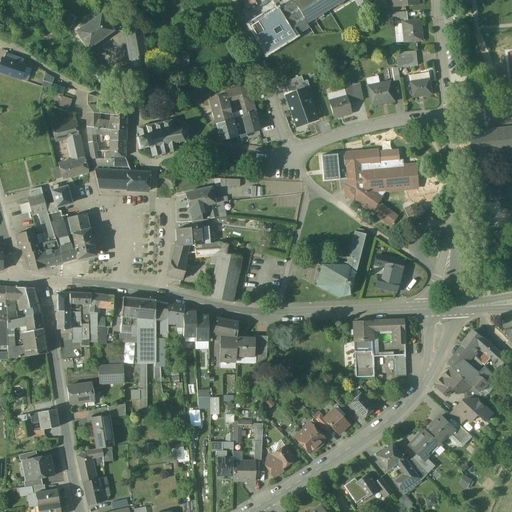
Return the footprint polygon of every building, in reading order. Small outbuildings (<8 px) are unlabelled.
[(300,0),(294,4),(305,22),(313,18),(341,0),(300,0)] [(294,4),(292,1),(250,27),(255,34),(267,54),(309,28),(305,22),(294,4)] [(406,12),(389,14),(390,21),(407,19),(406,12)] [(102,14),(76,32),(88,49),(105,37),(114,31),(109,25),(102,14)] [(313,18),(305,22),(309,28),(316,23),(313,18)] [(420,21),(402,22),(404,42),(422,41),(420,21)] [(142,30),(127,33),(134,67),(134,69),(149,66),(142,30)] [(102,73),(86,50),(80,54),(94,75),(102,73)] [(175,64),(188,67),(191,53),(178,50),(175,64)] [(415,51),(396,53),(398,68),(417,66),(415,51)] [(21,59),(7,54),(5,54),(3,60),(19,65),(21,59)] [(3,60),(2,59),(0,65),(0,73),(20,80),(25,67),(3,60)] [(134,67),(121,70),(123,78),(135,76),(134,69),(134,67)] [(398,68),(391,69),(394,81),(400,81),(398,68)] [(102,73),(94,75),(100,82),(120,79),(123,78),(121,70),(118,70),(102,73)] [(429,73),(419,75),(420,81),(410,83),(412,98),(433,95),(429,73)] [(285,83),(289,94),(307,88),(307,90),(310,89),(307,81),(303,82),(302,77),(285,83)] [(53,81),(45,78),(42,87),(50,89),(53,81)] [(376,78),(366,80),(368,86),(377,84),(376,78)] [(377,84),(368,86),(372,107),(394,102),(390,82),(377,84)] [(360,84),(344,89),(344,91),(346,97),(348,104),(363,100),(360,84)] [(247,86),(224,93),(225,96),(227,103),(239,99),(250,96),(247,86)] [(318,120),(307,90),(307,88),(289,94),(284,96),(295,128),(318,120)] [(482,88),(469,90),(470,102),(483,100),(482,88)] [(344,91),(327,96),(334,119),(351,114),(348,104),(346,97),(344,91)] [(97,98),(88,94),(87,94),(87,95),(87,106),(92,107),(92,101),(96,102),(97,98)] [(227,103),(225,96),(210,100),(217,125),(231,121),(227,103)] [(250,96),(239,99),(245,116),(254,113),(250,96)] [(72,100),(62,97),(61,102),(70,105),(72,100)] [(483,100),(470,102),(470,108),(484,107),(483,100)] [(92,107),(87,106),(87,113),(99,114),(112,115),(126,116),(126,109),(113,108),(92,107)] [(484,107),(470,108),(473,131),(486,130),(484,107)] [(99,114),(87,113),(86,128),(98,129),(99,120),(99,114)] [(245,116),(242,117),(247,134),(259,130),(254,113),(245,116)] [(126,116),(112,115),(111,123),(109,122),(108,130),(111,131),(125,131),(126,116)] [(231,121),(236,137),(247,134),(242,117),(231,121)] [(511,118),(497,120),(497,129),(492,129),(486,130),(473,131),(472,131),(475,158),(511,154),(511,118)] [(109,122),(99,120),(98,129),(102,129),(108,130),(109,122)] [(75,121),(51,126),(55,140),(66,137),(78,134),(75,121)] [(161,123),(154,124),(154,123),(153,123),(153,125),(145,126),(145,125),(143,125),(144,126),(137,128),(139,137),(136,138),(139,150),(149,148),(151,158),(153,158),(153,157),(159,155),(160,157),(161,156),(161,155),(167,153),(168,155),(169,155),(169,153),(175,152),(175,153),(177,152),(175,143),(177,143),(178,146),(179,146),(179,143),(183,142),(185,144),(186,143),(185,141),(187,137),(190,138),(190,136),(187,136),(186,131),(189,130),(188,129),(186,130),(182,127),(182,125),(181,125),(180,127),(176,128),(176,125),(174,125),(175,128),(172,129),(170,121),(162,123),(162,121),(161,122),(161,123)] [(231,121),(217,125),(221,141),(236,137),(231,121)] [(96,129),(86,128),(87,137),(90,136),(95,136),(94,134),(96,134),(96,129)] [(125,131),(111,131),(108,130),(102,129),(102,135),(102,142),(110,141),(125,142),(125,131)] [(78,134),(66,137),(66,140),(68,139),(72,162),(84,158),(79,134),(78,134)] [(109,150),(103,150),(104,159),(109,159),(110,159),(113,159),(125,159),(125,157),(125,142),(110,141),(109,150)] [(88,143),(90,151),(98,151),(96,143),(88,143)] [(98,151),(90,151),(91,159),(102,159),(104,159),(103,150),(98,151)] [(365,152),(342,154),(344,169),(345,169),(346,180),(346,184),(345,185),(346,189),(345,188),(345,195),(351,200),(352,199),(355,201),(355,200),(361,204),(360,205),(367,210),(368,209),(382,220),(390,225),(396,217),(377,203),(377,202),(376,192),(373,192),(372,187),(410,183),(409,176),(416,175),(415,165),(398,166),(397,151),(377,153),(377,151),(365,152)] [(344,169),(342,154),(321,156),(323,182),(346,180),(345,169),(344,169)] [(72,162),(59,165),(59,167),(62,178),(63,180),(88,173),(84,158),(72,162)] [(102,159),(91,159),(94,170),(101,170),(101,163),(102,159)] [(125,159),(113,159),(113,167),(128,166),(125,159)] [(105,164),(101,163),(101,170),(126,172),(131,172),(128,166),(113,167),(109,167),(105,167),(105,164)] [(59,167),(52,168),(55,180),(62,178),(59,167)] [(101,170),(94,170),(99,189),(126,191),(126,172),(101,170)] [(131,172),(126,172),(126,191),(148,192),(150,173),(131,172)] [(225,179),(214,179),(215,187),(226,187),(225,179)] [(58,189),(51,191),(53,196),(52,196),(53,201),(54,201),(54,203),(56,208),(56,207),(71,203),(66,187),(58,189)] [(212,187),(194,192),(198,208),(207,205),(215,203),(216,203),(212,187)] [(40,188),(29,190),(31,197),(42,195),(40,188)] [(194,192),(185,194),(189,210),(198,208),(194,192)] [(31,197),(28,199),(29,203),(31,213),(32,216),(38,214),(47,212),(45,205),(42,195),(31,197)] [(29,203),(20,205),(22,215),(31,213),(29,203)] [(54,203),(45,205),(47,212),(47,214),(48,214),(57,212),(56,207),(56,208),(54,203)] [(215,203),(207,205),(208,212),(209,217),(210,219),(218,217),(215,203)] [(222,203),(216,203),(215,203),(218,217),(226,217),(222,203)] [(198,208),(189,210),(192,221),(194,221),(202,220),(201,214),(208,212),(207,205),(198,208)] [(57,212),(48,214),(50,223),(51,226),(55,225),(54,222),(63,219),(68,218),(67,215),(62,216),(60,211),(57,212)] [(47,212),(38,214),(42,226),(50,223),(48,214),(47,214),(47,212)] [(85,214),(68,218),(70,226),(87,222),(85,214)] [(63,219),(54,222),(55,225),(58,235),(66,233),(63,219)] [(89,230),(87,222),(70,226),(72,234),(89,230)] [(50,223),(42,226),(46,240),(48,239),(48,243),(56,241),(54,236),(51,226),(50,223)] [(194,228),(176,229),(177,242),(174,242),(174,247),(188,246),(194,245),(210,244),(208,226),(194,228)] [(34,230),(15,235),(18,246),(20,245),(23,255),(25,254),(29,271),(44,268),(38,245),(34,230)] [(89,230),(72,234),(74,244),(78,259),(95,255),(93,246),(92,239),(91,239),(89,230)] [(337,265),(334,263),(333,263),(330,264),(330,265),(321,265),(319,272),(317,271),(315,279),(317,280),(316,287),(350,295),(355,274),(365,235),(354,232),(346,266),(337,266),(337,265)] [(71,245),(66,233),(58,235),(54,236),(56,241),(56,243),(61,241),(63,247),(58,248),(62,264),(78,259),(74,244),(71,245)] [(48,243),(38,245),(44,268),(62,264),(58,248),(56,243),(56,241),(48,243)] [(210,244),(194,245),(195,253),(195,256),(207,255),(211,256),(217,257),(219,243),(210,244)] [(215,265),(209,298),(232,303),(241,258),(226,254),(227,245),(219,243),(217,257),(215,265)] [(188,246),(174,247),(167,276),(182,280),(186,264),(185,264),(186,253),(188,246)] [(385,268),(401,271),(403,262),(377,256),(375,265),(385,268)] [(401,271),(385,268),(383,277),(381,277),(378,287),(396,292),(401,271)] [(15,288),(5,288),(4,302),(5,302),(4,306),(14,306),(14,298),(18,298),(15,288)] [(33,289),(15,288),(18,298),(21,310),(25,309),(38,306),(33,289)] [(70,294),(57,294),(57,312),(70,312),(70,308),(70,304),(70,294)] [(91,294),(70,294),(70,304),(82,305),(83,307),(87,308),(87,305),(89,305),(90,302),(91,294)] [(113,297),(91,294),(90,302),(89,305),(89,313),(98,313),(98,307),(109,308),(109,304),(113,304),(113,297)] [(155,301),(123,298),(122,317),(137,318),(155,320),(155,301)] [(168,303),(155,301),(155,320),(167,320),(168,303)] [(184,307),(168,303),(167,320),(167,333),(176,333),(175,327),(183,328),(183,313),(184,307)] [(14,306),(4,306),(4,308),(6,308),(7,319),(7,321),(11,321),(10,316),(16,314),(15,306),(14,306)] [(38,306),(25,309),(27,317),(40,314),(38,306)] [(70,312),(57,312),(57,319),(56,319),(56,322),(57,322),(57,329),(69,329),(70,319),(70,312)] [(81,324),(80,312),(70,312),(70,319),(73,319),(73,326),(74,326),(74,328),(72,328),(72,335),(82,334),(81,324)] [(195,313),(183,313),(184,337),(196,337),(195,317),(195,313)] [(27,317),(25,317),(26,325),(28,332),(42,328),(40,314),(27,317)] [(25,317),(15,320),(16,324),(17,327),(26,325),(25,317)] [(122,317),(121,317),(120,336),(120,342),(138,342),(137,318),(122,317)] [(208,317),(195,317),(196,337),(196,341),(208,340),(208,333),(208,317)] [(216,318),(208,317),(208,333),(214,334),(216,318)] [(99,318),(97,318),(96,320),(97,327),(111,327),(111,319),(99,318)] [(155,320),(137,318),(138,342),(138,351),(137,351),(138,361),(137,363),(137,364),(139,364),(146,364),(155,364),(155,339),(155,320)] [(237,323),(221,319),(220,334),(220,335),(223,336),(222,341),(221,341),(220,361),(230,362),(236,362),(236,357),(235,357),(236,338),(237,323)] [(11,321),(7,321),(7,328),(6,328),(7,335),(15,335),(14,324),(13,320),(11,321)] [(404,320),(387,321),(387,332),(392,332),(392,345),(404,344),(404,320)] [(387,321),(352,322),(353,336),(354,342),(372,341),(371,336),(372,336),(372,332),(387,332),(387,321)] [(28,332),(23,333),(26,349),(28,357),(46,354),(42,328),(28,332)] [(482,338),(473,331),(462,346),(473,355),(480,347),(481,348),(487,342),(482,338)] [(254,339),(236,338),(235,357),(236,357),(254,357),(254,339)] [(161,339),(155,339),(155,364),(155,367),(160,367),(164,367),(164,341),(164,340),(163,339),(162,339),(161,339)] [(372,341),(354,342),(355,378),(373,377),(373,368),(373,357),(372,357),(372,341)] [(498,352),(487,342),(481,348),(493,358),(498,352)] [(473,355),(462,346),(448,364),(452,367),(459,363),(464,360),(468,363),(473,355)] [(23,348),(15,349),(14,348),(8,349),(8,353),(8,360),(28,357),(26,349),(23,350),(23,348)] [(267,349),(258,348),(257,362),(266,363),(267,349)] [(488,364),(486,367),(494,375),(506,360),(498,352),(493,358),(488,364)] [(404,355),(393,356),(394,376),(406,376),(404,355)] [(122,357),(109,356),(109,366),(123,366),(122,357)] [(480,373),(468,363),(464,360),(459,363),(452,367),(471,385),(477,379),(476,378),(478,375),(479,376),(480,374),(480,373)] [(109,366),(98,367),(99,384),(124,383),(122,372),(123,366),(109,366)] [(471,385),(452,367),(435,385),(446,396),(454,388),(459,392),(464,393),(465,393),(471,386),(471,385)] [(480,374),(487,382),(494,375),(486,367),(480,373),(480,374)] [(478,375),(476,378),(477,379),(471,385),(471,386),(479,392),(488,383),(487,382),(480,374),(479,376),(478,375)] [(181,376),(169,378),(170,380),(166,380),(166,385),(182,384),(181,376)] [(91,383),(67,387),(69,404),(85,402),(94,401),(91,383)] [(471,386),(465,393),(464,393),(465,400),(478,400),(482,395),(479,392),(471,386)] [(374,408),(361,394),(349,406),(362,419),(374,408)] [(209,397),(209,414),(218,414),(218,397),(209,397)] [(478,400),(465,400),(465,402),(459,408),(458,407),(457,408),(467,418),(472,422),(478,415),(486,422),(493,414),(478,400)] [(125,404),(107,407),(108,415),(109,415),(109,418),(125,416),(125,404)] [(467,418),(457,408),(450,416),(460,425),(467,418)] [(190,426),(200,426),(199,409),(189,410),(190,426)] [(349,425),(334,409),(323,420),(331,428),(338,435),(349,425)] [(55,410),(40,413),(41,422),(42,426),(42,428),(43,430),(44,430),(58,427),(55,410)] [(40,413),(21,416),(22,420),(22,422),(29,421),(29,424),(41,422),(40,413)] [(233,422),(233,413),(225,414),(225,422),(233,422)] [(108,415),(91,418),(96,449),(102,449),(113,447),(109,418),(109,415),(108,415)] [(455,430),(441,416),(426,432),(439,445),(440,446),(452,434),(456,431),(455,430)] [(318,423),(314,419),(310,424),(318,432),(323,428),(318,423)] [(318,423),(327,432),(331,428),(323,420),(318,423)] [(22,422),(19,423),(19,424),(22,438),(22,439),(31,437),(29,424),(29,421),(22,422)] [(42,428),(33,430),(32,428),(42,426),(41,422),(29,424),(31,437),(44,435),(44,430),(43,430),(42,428)] [(318,432),(310,424),(302,431),(318,448),(323,444),(320,442),(324,439),(318,432)] [(470,435),(460,425),(455,430),(456,431),(452,434),(461,444),(470,435)] [(318,448),(302,431),(295,438),(309,453),(312,450),(314,452),(318,448)] [(424,431),(409,447),(416,454),(423,461),(426,458),(439,445),(426,432),(424,431)] [(151,451),(150,442),(142,443),(143,452),(151,451)] [(399,451),(396,452),(391,446),(376,456),(380,462),(378,464),(381,469),(383,467),(386,471),(391,467),(396,464),(404,458),(399,451)] [(174,462),(188,461),(187,450),(182,450),(182,447),(173,447),(174,462)] [(291,454),(287,448),(286,449),(284,447),(272,455),(281,468),(293,461),(289,455),(291,454)] [(102,449),(88,451),(88,454),(88,453),(90,459),(94,459),(93,457),(103,455),(102,449)] [(36,451),(18,455),(19,461),(20,461),(24,461),(24,460),(37,458),(36,451)] [(225,452),(218,451),(217,475),(232,476),(232,458),(225,458),(225,452)] [(90,459),(88,453),(88,454),(77,456),(82,480),(94,477),(90,459)] [(426,458),(423,461),(416,454),(412,459),(427,475),(434,467),(426,458)] [(37,458),(24,460),(24,461),(20,461),(24,481),(27,481),(28,481),(41,479),(53,476),(49,455),(37,458)] [(272,455),(267,458),(271,465),(267,467),(273,477),(283,471),(281,468),(272,455)] [(407,463),(404,458),(396,464),(405,476),(412,470),(407,463)] [(427,475),(412,459),(407,463),(412,470),(418,479),(420,481),(427,475)] [(246,462),(240,462),(239,462),(233,462),(232,481),(233,481),(233,480),(239,480),(239,481),(240,481),(240,480),(246,481),(247,481),(253,481),(254,481),(253,481),(254,472),(254,463),(254,462),(253,462),(253,463),(247,462),(246,462)] [(405,476),(394,483),(400,492),(401,491),(418,479),(412,470),(405,476)] [(356,482),(353,484),(363,498),(364,500),(378,490),(373,483),(367,475),(356,482)] [(463,475),(459,483),(469,488),(473,479),(463,475)] [(94,480),(83,482),(84,487),(93,486),(93,487),(105,484),(104,477),(100,478),(99,479),(94,480)] [(392,492),(381,478),(373,483),(378,490),(384,498),(392,492)] [(41,479),(28,481),(27,481),(24,481),(23,482),(25,488),(32,487),(42,485),(41,479)] [(363,498),(353,484),(356,482),(354,479),(344,486),(355,503),(363,498)] [(418,479),(401,491),(403,494),(405,494),(421,483),(420,481),(418,479)] [(42,485),(32,487),(33,494),(35,493),(45,491),(44,485),(42,485)] [(93,486),(84,487),(88,506),(102,503),(101,500),(99,491),(94,492),(93,487),(93,486)] [(45,491),(35,493),(37,507),(59,503),(57,489),(45,491)] [(411,505),(404,495),(399,500),(406,509),(411,505)] [(425,497),(426,505),(433,503),(432,496),(425,497)] [(125,499),(112,502),(114,509),(126,506),(125,499)] [(184,501),(184,511),(192,511),(193,501),(184,501)] [(60,511),(59,503),(37,507),(38,511),(60,511)]
